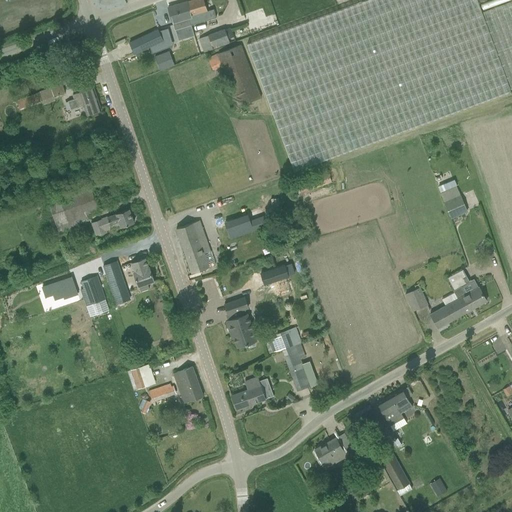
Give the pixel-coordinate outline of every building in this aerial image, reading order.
[(207,12),(203,0),(193,0),(188,2),(192,16),(189,17),(191,24),(200,22),(209,19),(207,12)] [(511,91),(511,93),(511,1),(482,12),(477,0),(365,0),(247,44),(294,171),(511,91)] [(191,24),(189,17),(192,16),(188,2),(168,8),(175,29),(191,24)] [(135,51),(164,39),(160,28),(131,40),(135,51)] [(230,42),(225,29),(199,38),(204,52),(214,48),(230,42)] [(261,98),(244,54),(241,45),(209,57),(213,70),(222,66),(238,106),(261,98)] [(170,67),(164,53),(155,57),(160,71),(170,67)] [(56,60),(59,69),(75,64),(72,56),(56,60)] [(20,107),(65,91),(62,83),(40,91),(40,92),(17,100),(20,107)] [(101,110),(94,87),(73,95),(77,107),(84,105),(87,115),(101,110)] [(23,139),(25,145),(31,142),(29,136),(23,139)] [(291,181),(294,194),(307,190),(332,181),(327,168),(308,175),(308,176),(291,181)] [(438,187),(440,192),(457,185),(454,179),(438,187)] [(90,214),(99,210),(91,185),(48,200),(59,231),(92,219),(90,214)] [(452,218),(468,211),(461,195),(445,202),(452,218)] [(134,223),(129,209),(92,222),(96,236),(108,232),(107,230),(112,228),(112,231),(134,223)] [(262,219),(250,223),(247,213),(223,221),(228,237),(264,225),(262,219)] [(176,229),(192,273),(209,267),(204,253),(210,251),(199,221),(176,229)] [(147,283),(154,281),(149,267),(148,267),(145,258),(131,263),(135,272),(134,272),(138,286),(139,286),(141,291),(149,288),(147,283)] [(114,294),(127,290),(117,261),(103,266),(113,295),(114,294)] [(109,310),(95,269),(76,275),(80,286),(91,316),(109,310)] [(454,292),(457,298),(466,313),(471,310),(472,309),(487,301),(478,286),(470,291),(466,293),(465,294),(461,287),(462,286),(466,284),(463,278),(464,277),(466,276),(462,269),(448,277),(455,289),(453,289),(455,292),(454,292)] [(292,282),(289,273),(265,281),(268,291),(292,282)] [(414,310),(428,304),(420,287),(406,293),(414,310)] [(438,328),(466,313),(457,298),(454,292),(442,299),(445,305),(442,307),(430,314),(438,328)] [(61,300),(62,304),(68,321),(84,316),(81,307),(83,307),(79,297),(78,293),(61,300)] [(232,331),(234,338),(237,347),(246,344),(247,346),(249,348),(254,346),(255,344),(254,341),(256,341),(244,309),(248,308),(244,297),(225,304),(228,315),(230,314),(232,319),(226,321),(230,332),(232,331)] [(277,333),(283,349),(295,345),(295,343),(300,341),(294,327),(285,331),(280,332),(277,333)] [(310,386),(307,377),(295,345),(283,349),(298,390),(310,386)] [(147,386),(140,366),(128,370),(134,390),(147,386)] [(173,373),(184,403),(203,396),(193,366),(173,373)] [(236,409),(266,399),(259,377),(245,382),(248,390),(231,396),(236,409)] [(150,393),(152,401),(176,393),(174,385),(172,386),(171,382),(150,390),(151,393),(150,393)] [(404,417),(401,412),(412,406),(402,389),(377,404),(384,416),(385,415),(393,427),(402,421),(401,419),(404,417)] [(289,393),(285,399),(291,403),(295,398),(289,393)] [(145,414),(145,413),(147,410),(151,402),(146,400),(141,411),(141,412),(145,414)] [(178,433),(175,422),(166,425),(170,436),(178,433)] [(424,439),(429,446),(433,443),(427,436),(424,439)] [(347,456),(336,437),(315,450),(322,463),(333,457),(336,462),(347,456)] [(408,483),(409,482),(390,448),(380,453),(399,488),(396,489),(400,496),(412,489),(408,483)] [(361,492),(377,483),(375,480),(381,477),(376,468),(370,471),(369,469),(353,478),(360,490),(361,492)] [(443,485),(434,491),(437,497),(446,492),(443,485)]
